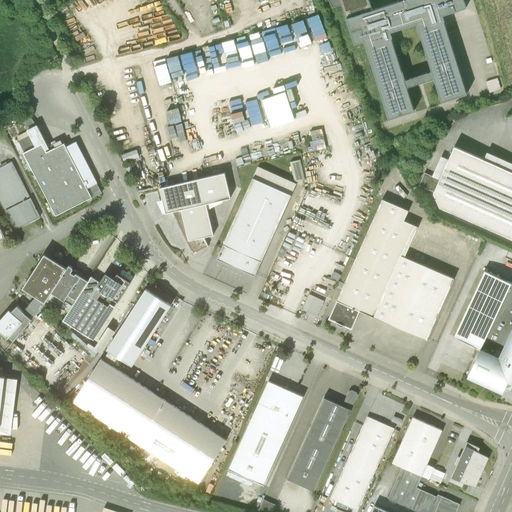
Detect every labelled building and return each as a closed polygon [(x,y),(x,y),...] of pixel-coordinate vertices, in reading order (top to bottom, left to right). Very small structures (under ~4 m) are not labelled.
[(369,0),(340,0),(346,18),(354,43),(364,40),(389,119),(414,111),(390,32),(416,24),(441,102),(467,94),(442,16),(466,8),(463,0),(398,0),(399,1),(372,9),(369,0)] [(293,30),(304,28),(302,19),(291,22),(293,30)] [(288,23),(274,27),(280,45),(293,41),(288,23)] [(497,79),(486,82),(489,94),(501,90),(497,79)] [(37,126),(15,137),(56,216),(92,197),(87,189),(97,183),(76,142),(66,147),(62,140),(48,147),(37,126)] [(484,159),(454,146),(448,159),(441,156),(432,176),(425,172),(419,185),(434,192),(433,192),(439,206),(511,238),(511,163),(487,152),(484,159)] [(300,160),(290,162),(295,182),(305,180),(300,160)] [(11,162),(0,167),(0,200),(15,230),(40,217),(11,162)] [(258,167),(217,259),(255,276),(296,184),(258,167)] [(225,173),(160,188),(166,213),(173,212),(193,253),(208,246),(204,237),(213,235),(206,204),(231,198),(225,173)] [(360,310),(426,340),(454,279),(401,255),(415,225),(404,221),(408,210),(382,199),(354,261),(329,318),(352,328),(360,310)] [(50,294),(67,269),(44,254),(22,289),(37,298),(24,313),(17,306),(11,312),(8,310),(0,319),(0,332),(7,339),(9,338),(13,341),(40,310),(47,300),(50,294)] [(67,269),(47,300),(67,313),(88,281),(81,277),(83,274),(75,269),(72,274),(71,272),(72,270),(72,268),(69,265),(67,269)] [(511,284),(484,271),(454,336),(480,349),(467,375),(503,392),(505,386),(511,389),(511,385),(511,284)] [(100,282),(91,276),(88,281),(67,313),(62,321),(93,341),(131,283),(117,274),(114,279),(105,273),(100,282)] [(322,295),(326,297),(331,286),(326,284),(322,295)] [(330,299),(335,288),(331,286),(326,297),(330,299)] [(171,305),(146,289),(107,350),(109,351),(103,361),(112,366),(118,357),(131,366),(171,305)] [(323,301),(309,295),(303,309),(313,313),(317,315),(323,301)] [(103,361),(101,359),(73,402),(98,418),(95,424),(100,428),(108,433),(112,427),(199,483),(226,440),(112,366),(103,361)] [(0,433),(11,435),(18,379),(0,376),(0,433)] [(268,381),(228,470),(263,485),(303,396),(289,390),(287,385),(282,387),(268,381)] [(342,405),(324,397),(287,479),(314,491),(357,395),(356,392),(352,390),(349,391),(342,405)] [(394,429),(367,416),(330,499),(357,511),(394,429)] [(392,463),(402,467),(421,476),(442,430),(413,417),(392,463)] [(478,448),(468,444),(451,480),(461,484),(463,481),(466,482),(466,481),(474,484),(486,458),(478,454),(479,453),(476,451),(478,448)] [(416,488),(421,476),(402,467),(388,498),(418,511),(455,511),(459,505),(438,495),(437,497),(416,488)] [(272,511),(276,505),(263,500),(258,510),(261,511),(272,511)]
